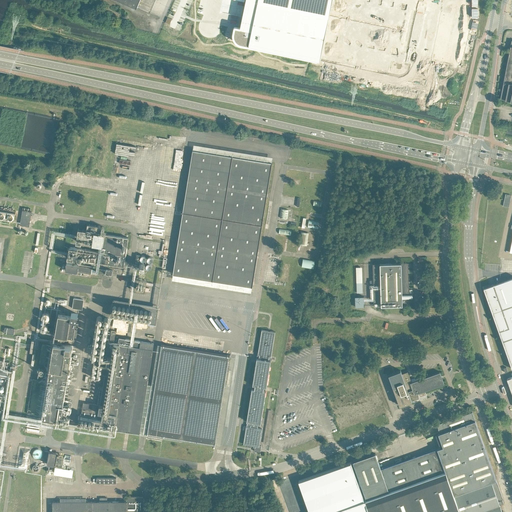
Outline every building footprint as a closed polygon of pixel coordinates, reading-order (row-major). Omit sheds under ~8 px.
[(233,32),(232,33),(232,35),(233,36),(233,38),(234,39),(235,40),(236,41),(237,42),(238,43),(239,44),(241,44),(247,46),(248,45),(391,74),(391,75),(397,77),(399,77),(400,77),(402,77),(403,76),(404,76),(406,75),(407,74),(408,72),(409,71),(409,70),(410,68),(410,65),(404,63),(417,0),(420,0),(424,1),(423,0),(245,0),(239,29),(233,28),(233,32)] [(511,45),(511,46),(510,46),(500,99),(511,101),(511,45)] [(252,286),(272,162),(192,150),(173,274),(252,286)] [(0,208),(0,220),(14,223),(16,210),(0,208)] [(29,226),(32,212),(22,210),(20,225),(29,226)] [(124,266),(128,237),(104,234),(104,233),(78,228),(76,241),(102,245),(101,252),(69,247),(67,257),(124,266)] [(511,277),(484,288),(511,367),(511,239),(509,252),(511,252),(511,277)] [(91,274),(92,266),(67,262),(66,270),(91,274)] [(409,287),(408,263),(401,263),(399,263),(373,264),(374,306),(410,305),(409,289),(410,289),(410,287),(409,287)] [(364,306),(364,296),(355,296),(355,306),(364,306)] [(72,308),(82,309),(84,299),(74,298),(72,308)] [(156,323),(159,306),(113,299),(110,316),(156,323)] [(73,337),(76,319),(76,320),(77,314),(71,313),(70,316),(58,314),(54,334),(73,337)] [(139,433),(152,349),(153,344),(118,339),(117,344),(114,343),(116,331),(111,330),(109,342),(102,388),(98,387),(98,390),(101,390),(99,405),(83,402),(81,416),(78,415),(77,423),(139,433)] [(267,387),(271,360),(269,359),(269,356),(271,357),(275,332),(262,330),(258,354),(259,355),(259,358),(256,357),(252,384),(255,385),(254,388),(252,388),(247,421),(246,426),(243,444),(255,445),(255,449),(258,450),(259,448),(261,449),(261,445),(260,445),(262,428),(258,428),(259,423),(261,423),(266,390),(263,390),(264,387),(267,387)] [(60,420),(72,345),(53,342),(42,418),(60,420)] [(215,444),(228,355),(161,344),(161,345),(162,345),(148,434),(215,444)] [(418,392),(444,383),(440,371),(411,382),(408,371),(402,373),(401,370),(388,374),(400,405),(412,401),(412,400),(419,398),(418,392)] [(351,462),(299,480),(309,511),(502,511),(499,504),(503,502),(502,499),(503,499),(472,411),(437,424),(440,432),(438,433),(443,446),(381,468),(376,453),(353,461),(366,499),(365,500),(364,500),(351,462)] [(54,465),(56,452),(49,451),(47,464),(54,465)] [(134,511),(143,511),(143,507),(143,496),(126,496),(126,501),(53,501),(52,511),(134,511)]
